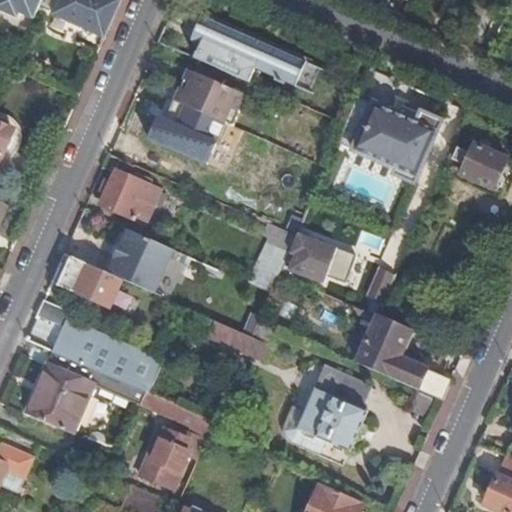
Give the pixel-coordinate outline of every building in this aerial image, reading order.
[(45,0),(0,0),(0,4),(0,5),(0,4),(0,10),(19,19),(22,15),(36,21),(43,7),(45,0)] [(113,22),(123,0),(122,0),(45,0),(43,7),(57,13),(55,17),(106,39),(113,22)] [(192,43),(202,47),(209,49),(211,45),(255,64),(253,69),(256,70),(256,72),(297,89),(307,65),(203,20),(192,43)] [(195,60),(194,61),(250,85),(255,73),(255,71),(256,72),(256,70),(253,69),(255,64),(211,45),(209,49),(202,47),(201,49),(199,48),(196,55),(204,59),(202,63),(195,60)] [(16,67),(5,93),(14,97),(25,71),(16,67)] [(151,141),(201,163),(205,154),(212,157),(216,148),(222,151),(228,137),(222,135),(232,112),(238,115),(245,98),(190,73),(176,104),(183,107),(179,116),(172,114),(166,125),(160,121),(151,141)] [(375,105),(359,98),(346,128),(339,144),(355,150),(355,152),(398,171),(396,176),(417,185),(444,123),(424,114),(419,123),(376,104),(375,105)] [(478,131),(484,118),(471,112),(465,125),(478,131)] [(0,168),(16,132),(0,125),(0,168)] [(504,194),(511,176),(511,170),(506,168),(509,161),(477,146),(472,156),(462,152),(458,161),(468,166),(463,177),(504,194)] [(135,168),(110,156),(104,169),(117,174),(112,185),(106,183),(102,193),(108,195),(103,206),(148,226),(157,206),(153,204),(156,193),(150,190),(153,183),(138,176),(135,182),(130,180),(135,168)] [(289,256),(297,238),(275,229),(271,238),(277,241),(269,259),(285,266),(289,256)] [(175,252),(131,233),(111,277),(123,282),(155,297),(175,252)] [(310,243),(297,238),(289,256),(294,258),(289,273),(323,286),(326,278),(333,281),(337,270),(329,267),(335,250),(315,243),(309,262),(304,260),(310,243)] [(111,277),(72,260),(60,288),(111,311),(123,282),(111,277)] [(71,315),(45,303),(39,319),(64,330),(68,321),(71,315)] [(445,403),(453,383),(403,361),(415,333),(379,317),(378,319),(357,365),(445,403)] [(93,331),(68,321),(64,330),(54,354),(56,355),(79,364),(93,331)] [(266,364),(273,346),(215,322),(207,340),(266,364)] [(164,362),(93,331),(79,364),(150,396),(164,362)] [(150,396),(79,364),(56,355),(29,417),(73,435),(94,387),(142,408),(194,429),(199,417),(150,396)] [(363,411),(373,387),(325,368),(299,431),(351,453),(369,413),(363,411)] [(199,417),(194,429),(209,436),(214,424),(199,417)] [(138,479),(173,494),(195,443),(166,431),(152,462),(147,460),(138,479)] [(4,448),(0,445),(0,487),(18,495),(40,448),(9,435),(4,448)] [(511,511),(511,467),(505,465),(486,507),(496,511),(511,511)] [(360,511),(364,504),(322,485),(310,511),(360,511)]
